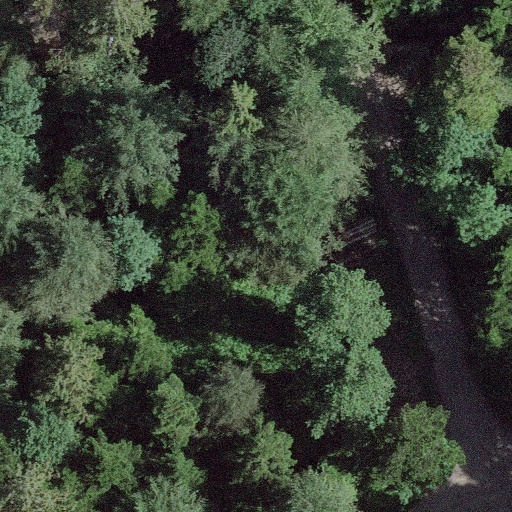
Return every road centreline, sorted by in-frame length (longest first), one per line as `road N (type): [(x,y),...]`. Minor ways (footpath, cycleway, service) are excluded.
road 1 (track): [(511,396),(292,0)]
road 2 (track): [(406,205),(511,78)]
